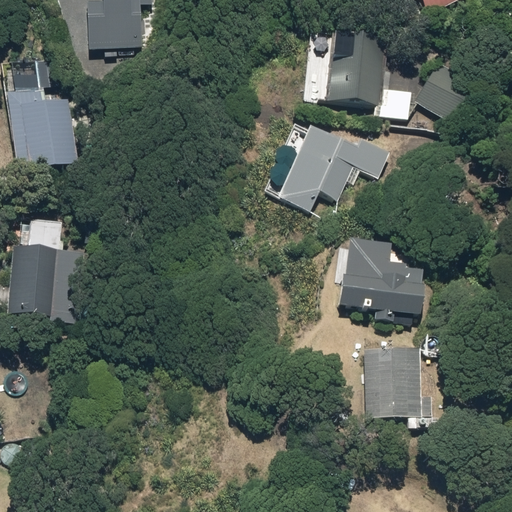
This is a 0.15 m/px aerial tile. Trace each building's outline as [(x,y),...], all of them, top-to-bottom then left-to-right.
[(104,0),(105,5),(87,6),(90,53),(143,49),(140,6),(153,5),(152,0),(104,0)] [(418,0),(427,18),(462,0),(418,0)] [(410,120),(412,94),(380,92),(385,38),(333,34),(327,102),(376,106),(375,117),(410,120)] [(415,102),(456,129),(480,92),(439,66),(415,102)] [(7,98),(18,173),(78,164),(69,102),(42,106),(40,92),(7,98)] [(311,129),(280,200),(312,214),(321,194),(338,201),(353,168),(379,179),(389,155),(361,143),(359,150),(311,129)] [(392,246),(351,241),(346,279),(341,278),(337,306),(377,312),(376,320),(394,323),(395,314),(421,319),(426,288),(422,288),(424,273),(389,268),(392,246)] [(14,249),(8,316),(53,320),(52,323),(76,325),(83,256),(14,249)] [(364,352),(365,422),(432,420),(432,398),(420,398),(420,351),(364,352)] [(16,440),(33,438),(32,427),(15,430),(16,440)]
